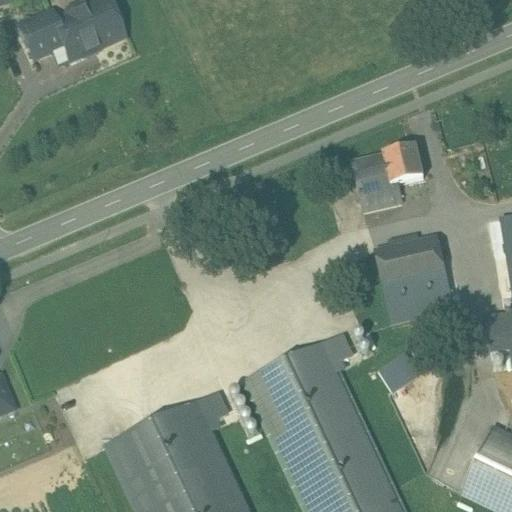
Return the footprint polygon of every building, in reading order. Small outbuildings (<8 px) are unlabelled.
[(5,0),(0,0),(0,12),(10,8),(5,0)] [(106,3),(88,11),(87,7),(81,5),(65,12),(63,17),(65,21),(54,26),(52,26),(63,51),(69,65),(122,41),(106,3)] [(50,17),(19,30),(34,64),(63,51),(52,26),(54,26),(50,17)] [(416,150),(383,158),(391,190),(398,188),(424,182),(416,150)] [(383,158),(351,165),(363,214),(402,205),(398,188),(391,190),(383,158)] [(511,220),(500,222),(506,260),(511,258),(511,220)] [(437,240),(375,254),(384,294),(446,280),(437,240)] [(446,280),(384,294),(391,327),(434,317),(437,333),(458,328),(446,280)] [(511,318),(486,322),(491,358),(511,355),(511,359),(511,318)] [(343,340),(248,385),(308,511),(398,511),(335,377),(343,372),(340,365),(352,359),(343,340)] [(393,394),(422,375),(408,353),(379,371),(393,394)] [(0,418),(12,414),(3,393),(0,394),(0,418)] [(223,408),(220,403),(105,458),(130,511),(243,511),(209,441),(221,435),(217,428),(224,425),(217,411),(223,408)] [(511,511),(511,444),(492,435),(462,495),(497,511),(511,511)]
